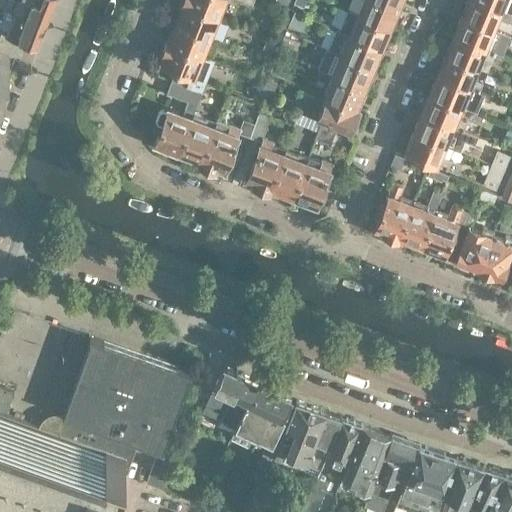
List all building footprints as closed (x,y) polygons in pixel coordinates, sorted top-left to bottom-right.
[(0,0),(0,29),(34,43),(51,0),(0,0)] [(182,0),(181,0),(174,20),(209,34),(220,38),(228,18),(217,14),(182,0)] [(222,0),(182,0),(217,14),(222,0)] [(385,0),(361,0),(356,12),(389,26),(397,5),(385,0)] [(511,13),(479,0),(468,0),(462,15),(491,28),(496,17),(506,22),(507,19),(511,21),(511,13)] [(479,0),(511,13),(511,4),(503,1),(503,0),(479,0)] [(310,17),(293,9),(288,23),(304,29),(310,17)] [(356,12),(348,32),(380,46),(389,26),(356,12)] [(462,15),(454,35),(494,51),(501,54),(509,35),(491,28),(462,15)] [(174,20),(166,39),(201,53),(209,34),(174,20)] [(348,32),(340,52),(372,66),(380,46),(348,32)] [(276,36),(267,33),(260,54),(268,58),(276,36)] [(454,35),(446,54),(476,67),(485,70),(494,51),(454,35)] [(215,45),(226,49),(229,42),(218,38),(215,45)] [(201,53),(166,39),(161,51),(163,52),(160,61),(179,69),(177,72),(173,71),(170,78),(202,91),(214,58),(201,53)] [(340,52),(331,73),(363,87),(372,66),(340,52)] [(446,54),(438,73),(478,90),(481,81),(471,77),(476,67),(446,54)] [(287,65),(273,60),(269,70),(283,75),(287,65)] [(267,67),(258,64),(254,75),(262,78),(267,67)] [(322,93),(326,95),(355,107),(363,87),(331,73),(322,93)] [(438,73),(430,93),(459,105),(464,94),(474,98),(478,90),(438,73)] [(277,81),(267,77),(261,92),(271,96),(277,81)] [(201,93),(202,91),(170,78),(165,91),(188,100),(184,107),(183,107),(181,112),(167,107),(166,109),(162,108),(158,110),(155,117),(156,122),(161,123),(153,143),(163,147),(164,145),(177,150),(193,111),(194,111),(197,102),(196,102),(200,93),(201,93)] [(430,93),(422,112),(462,129),(465,120),(455,116),(459,105),(430,93)] [(326,95),(317,116),(349,129),(357,108),(355,107),(326,95)] [(193,111),(177,150),(185,153),(184,156),(198,161),(215,119),(202,114),(194,111),(193,111)] [(422,112),(414,131),(444,143),(448,133),(458,137),(462,129),(422,112)] [(267,127),(267,119),(258,115),(255,123),(253,122),(248,135),(260,140),(253,159),(250,158),(247,166),(250,167),(246,176),(253,179),(252,182),(268,188),(282,153),(269,147),(271,140),(263,137),(267,127)] [(215,119),(198,161),(214,167),(215,165),(223,167),(227,157),(229,158),(231,151),(230,150),(237,131),(248,135),(253,122),(243,118),(239,128),(228,123),(215,119)] [(511,141),(511,127),(508,125),(503,138),(511,141)] [(414,131),(406,150),(406,151),(446,168),(458,172),(462,163),(440,154),(444,143),(414,131)] [(496,148),(490,162),(503,168),(510,153),(496,148)] [(282,153),(268,188),(283,194),(284,191),(291,194),(304,161),(306,156),(297,152),(295,158),(282,153)] [(304,161),(291,194),(315,203),(319,193),(321,193),(324,186),(322,185),(330,162),(320,158),(318,166),(304,161)] [(490,162),(482,183),(495,188),(503,168),(490,162)] [(511,177),(508,176),(505,187),(501,196),(511,200),(511,177)] [(382,233),(396,238),(411,202),(397,196),(401,185),(392,182),(383,203),(381,202),(375,215),(378,216),(374,226),(383,230),(382,233)] [(496,192),(479,186),(475,195),(489,200),(494,199),(496,192)] [(411,202),(396,238),(409,243),(412,241),(419,244),(432,210),(440,190),(434,187),(426,208),(411,202)] [(501,211),(511,214),(511,204),(505,202),(501,211)] [(432,210),(419,244),(420,245),(421,248),(442,256),(447,243),(449,244),(454,230),(452,229),(460,208),(451,205),(447,216),(432,210)] [(477,269),(491,235),(493,231),(482,227),(480,231),(468,227),(455,260),(477,269)] [(491,235),(477,269),(500,278),(509,254),(511,255),(511,238),(504,235),(502,240),(491,235)] [(90,335),(55,430),(130,458),(137,440),(163,449),(191,372),(90,335)] [(259,381),(224,364),(214,384),(204,398),(194,420),(195,421),(190,431),(201,436),(206,426),(211,413),(221,418),(222,417),(237,425),(248,399),(250,400),(259,381)] [(291,396),(259,381),(250,400),(248,399),(237,425),(232,436),(247,444),(250,440),(256,443),(259,436),(272,442),(285,415),(283,414),(291,396)] [(296,397),(296,398),(286,423),(295,426),(290,440),(281,436),(273,455),(318,473),(325,455),(322,454),(327,440),(330,442),(341,414),(296,397)] [(110,511),(130,458),(55,430),(0,409),(0,480),(83,511),(82,511),(110,511)] [(363,423),(341,414),(330,442),(327,440),(322,454),(325,455),(318,473),(309,497),(318,501),(329,474),(340,479),(363,423)] [(391,433),(363,423),(340,479),(342,479),(342,481),(353,485),(354,483),(370,489),(371,489),(391,433)] [(391,432),(391,433),(371,489),(370,489),(363,504),(381,511),(389,490),(400,493),(418,441),(391,432)] [(458,454),(418,441),(400,493),(426,501),(431,490),(442,494),(444,490),(458,454)] [(157,452),(146,481),(161,487),(172,457),(157,452)] [(464,511),(486,463),(458,454),(444,490),(448,492),(441,511),(464,511)] [(486,463),(464,511),(474,511),(480,502),(485,505),(494,488),(505,469),(486,463)] [(474,511),(511,511),(511,471),(505,469),(494,488),(485,505),(480,502),(474,511)]
